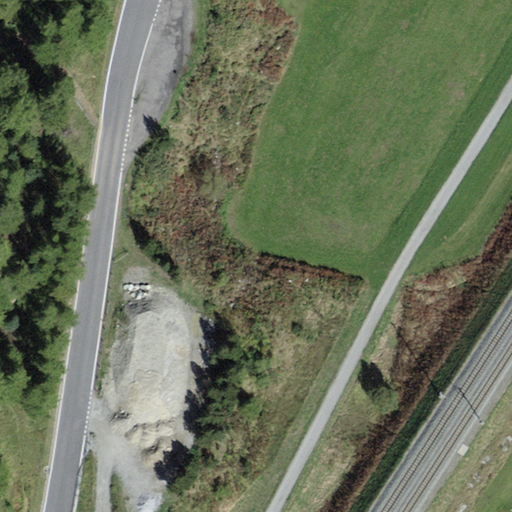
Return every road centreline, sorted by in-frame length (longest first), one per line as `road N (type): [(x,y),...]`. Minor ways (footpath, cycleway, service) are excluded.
road 1 (tertiary): [(57,511),(120,81),(141,0)]
road 2 (track): [(267,511),(511,74)]
road 3 (track): [(96,511),(112,418),(74,411)]
